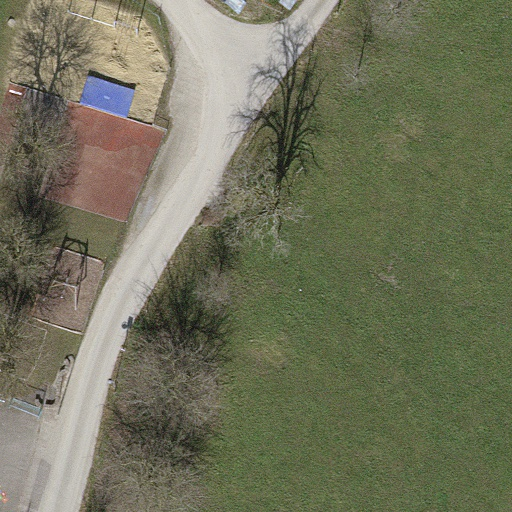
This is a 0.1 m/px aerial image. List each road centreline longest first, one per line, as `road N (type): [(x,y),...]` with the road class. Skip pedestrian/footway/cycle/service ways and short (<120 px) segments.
road 1 (residential): [(66,511),(122,296),(254,89)]
road 2 (track): [(318,0),(254,89),(172,0)]
